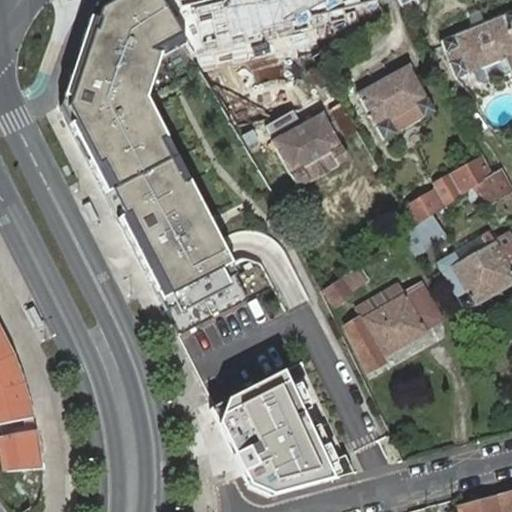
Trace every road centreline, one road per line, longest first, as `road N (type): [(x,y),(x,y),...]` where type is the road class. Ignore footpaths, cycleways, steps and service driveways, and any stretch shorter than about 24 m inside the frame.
road 1 (tertiary): [(156,511),(154,431),(135,358),(0,79)]
road 2 (residential): [(309,511),(511,457)]
